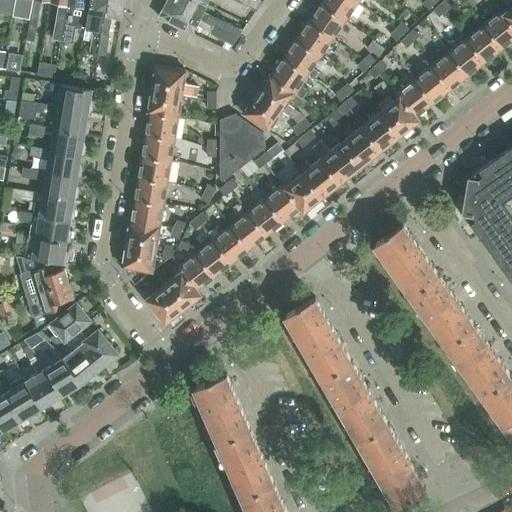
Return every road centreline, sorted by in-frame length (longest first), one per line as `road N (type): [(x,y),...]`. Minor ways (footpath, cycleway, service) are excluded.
road 1 (residential): [(138,33),(107,273),(168,362)]
road 2 (residential): [(463,502),(341,292),(304,254)]
road 3 (residential): [(311,511),(253,374),(218,323)]
road 4 (residential): [(511,334),(435,224),(391,184)]
road 5 (residential): [(38,490),(53,458),(168,362)]
road 6 (residential): [(138,33),(230,67),(280,0)]
road 7 (residential): [(391,184),(511,90)]
